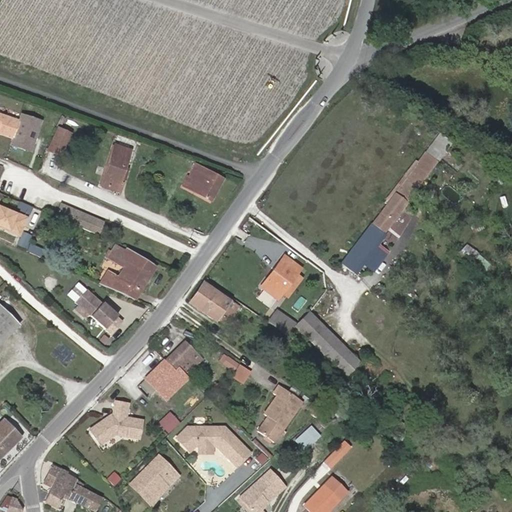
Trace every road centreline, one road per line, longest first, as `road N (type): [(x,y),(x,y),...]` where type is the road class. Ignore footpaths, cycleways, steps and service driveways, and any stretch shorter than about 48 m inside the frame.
road 1 (tertiary): [(25,461),(145,338),(265,174)]
road 2 (residential): [(0,80),(265,174)]
road 3 (track): [(339,312),(483,463),(511,471)]
road 4 (unclassified): [(354,58),(160,0)]
road 5 (unknown): [(215,243),(49,168)]
road 6 (tertiary): [(354,58),(506,0)]
road 7 (tertiary): [(265,174),(354,58)]
